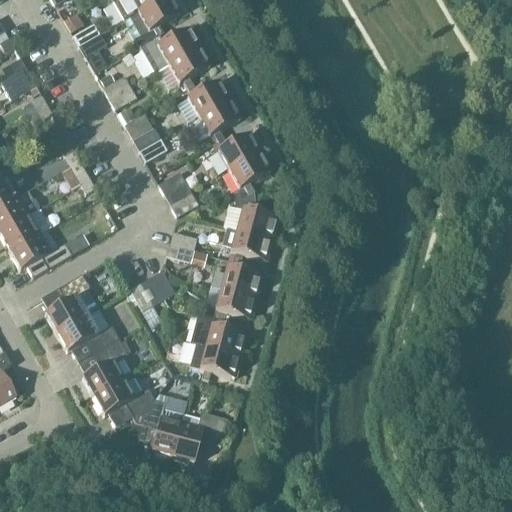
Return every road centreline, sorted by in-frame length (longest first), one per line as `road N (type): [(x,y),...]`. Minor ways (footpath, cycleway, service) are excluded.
road 1 (residential): [(0,314),(139,234),(148,219),(149,205),(34,5)]
road 2 (residential): [(59,420),(89,469),(206,500)]
